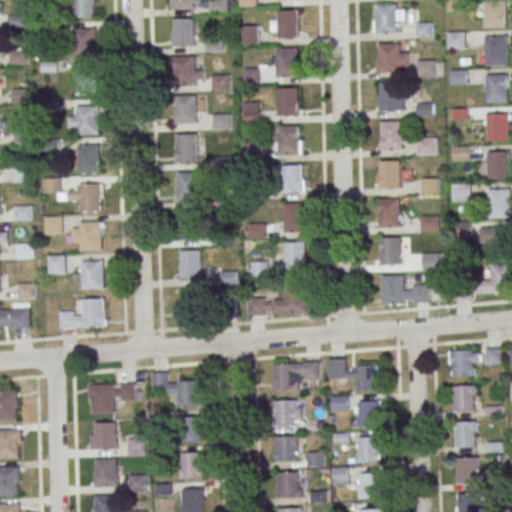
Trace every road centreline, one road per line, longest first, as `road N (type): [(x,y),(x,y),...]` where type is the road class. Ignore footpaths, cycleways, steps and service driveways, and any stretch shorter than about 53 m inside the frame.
road 1 (residential): [(511,319),(0,362)]
road 2 (residential): [(145,349),(130,0)]
road 3 (residential): [(346,334),(336,0)]
road 4 (residential): [(420,511),(414,328)]
road 5 (residential): [(240,511),(234,342)]
road 6 (residential): [(59,511),(54,358)]
